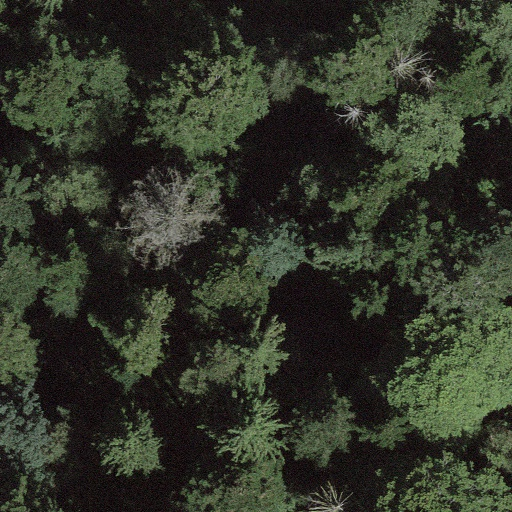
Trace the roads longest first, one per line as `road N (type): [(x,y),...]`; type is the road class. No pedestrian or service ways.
road 1 (track): [(84,511),(155,461),(455,201),(511,173)]
road 2 (track): [(511,13),(454,0),(0,12)]
